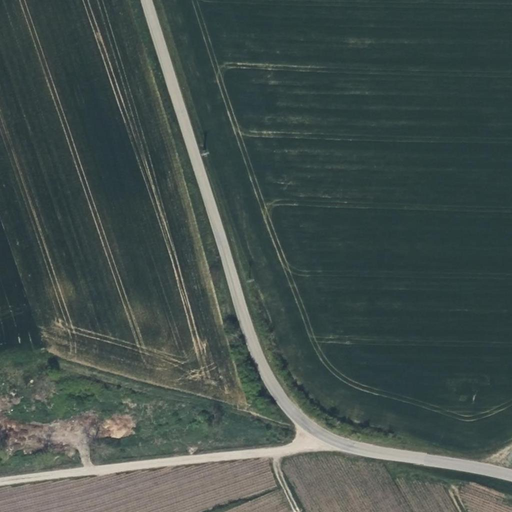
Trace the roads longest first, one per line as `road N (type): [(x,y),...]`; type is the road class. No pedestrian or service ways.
road 1 (unclassified): [(511,476),(333,442),(290,409),(259,358),(148,0)]
road 2 (track): [(333,442),(0,485)]
